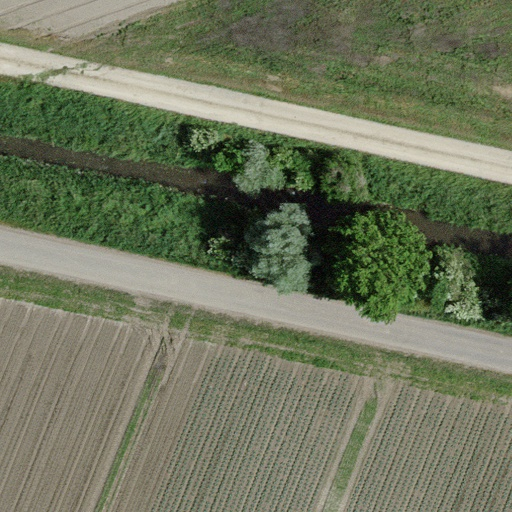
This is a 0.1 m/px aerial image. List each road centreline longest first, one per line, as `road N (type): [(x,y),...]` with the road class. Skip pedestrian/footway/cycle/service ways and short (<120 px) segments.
road 1 (track): [(0,58),(511,170)]
road 2 (track): [(511,374),(0,264)]
